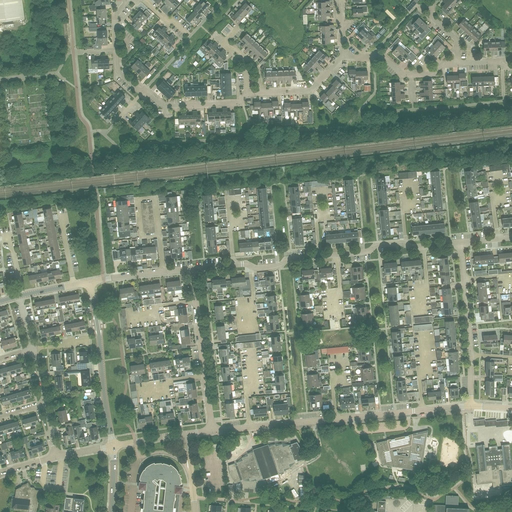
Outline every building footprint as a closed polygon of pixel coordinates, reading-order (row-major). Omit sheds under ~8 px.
[(0,0),(0,21),(25,19),(22,0),(0,0)] [(165,0),(164,2),(166,4),(161,9),(163,11),(173,0),(165,0)] [(173,10),(180,3),(176,0),(173,0),(163,11),(166,14),(171,8),(173,10)] [(206,4),(201,0),(200,0),(198,3),(197,2),(196,3),(198,5),(208,14),(211,12),(207,8),(210,4),(207,2),(206,4)] [(417,0),(413,0),(414,1),(409,6),(412,8),(417,4),(417,3),(416,2),(417,1),(417,0)] [(447,15),(453,8),(444,0),(442,0),(442,1),(445,3),(442,6),(445,9),(443,12),(447,15)] [(252,9),(246,3),(243,6),(240,3),(238,5),(241,8),(242,7),(248,13),(252,9)] [(100,9),(100,5),(97,5),(91,6),(91,11),(97,11),(97,17),(106,16),(106,9),(100,9)] [(208,14),(198,5),(195,8),(194,9),(195,10),(201,16),(202,16),(201,15),(202,13),(206,17),(208,14)] [(353,16),(363,16),(362,12),(367,12),(367,6),(360,6),(360,10),(353,10),(353,16)] [(239,10),(236,7),(234,9),(237,12),(238,12),(244,17),(248,13),(242,7),(241,8),(239,10)] [(151,15),(146,10),(143,14),(140,11),(136,15),(143,21),(145,19),(146,20),(151,15)] [(201,16),(195,10),(192,14),(190,12),(189,13),(200,23),(202,21),(199,19),(201,16)] [(228,15),(229,15),(232,18),(234,20),(238,24),(239,25),(241,22),(240,22),(244,17),(238,12),(237,12),(235,14),(232,11),(228,15)] [(198,26),(200,23),(189,13),(188,14),(189,15),(186,19),(193,25),(195,24),(198,26)] [(137,30),(142,25),(141,24),(143,21),(136,15),(132,20),(135,22),(132,26),(137,30)] [(416,29),(423,22),(418,18),(414,22),(411,19),(406,25),(409,28),(409,27),(411,29),(413,27),(416,29)] [(459,33),(468,23),(464,19),(458,25),(461,28),(457,31),(459,33)] [(368,33),(369,31),(370,30),(361,22),(357,27),(361,31),(357,35),(356,36),(361,40),(368,33)] [(425,29),(428,27),(423,22),(416,29),(413,32),(416,35),(417,34),(419,36),(418,36),(422,40),(428,33),(425,29)] [(467,33),(472,27),(468,23),(459,33),(460,34),(464,31),(467,33)] [(157,38),(165,29),(164,27),(162,30),(159,27),(155,31),(152,29),(148,34),(150,37),(151,36),(155,39),(157,38)] [(467,41),(477,31),(472,27),(467,33),(469,35),(466,39),(467,41)] [(98,31),(98,38),(107,38),(107,31),(101,31),(101,28),(91,28),(91,31),(98,31)] [(161,42),(167,35),(165,33),(167,30),(165,29),(157,38),(161,42)] [(476,41),(481,35),(477,31),(467,41),(469,43),(473,39),(476,41)] [(376,36),(372,32),(370,35),(368,33),(361,40),(365,45),(366,44),(370,40),(374,43),(379,38),(381,36),(378,33),(376,36)] [(242,48),(251,38),(247,34),(241,40),(244,43),(241,46),(242,48)] [(165,45),(173,36),(172,35),(169,37),(167,35),(161,42),(165,45)] [(441,52),(445,47),(440,43),(443,40),(437,35),(433,40),(436,43),(434,45),(436,47),(441,52)] [(169,54),(174,49),(171,47),(175,42),(173,40),(175,37),(173,36),(165,45),(163,47),(167,51),(166,52),(169,54)] [(94,49),(102,48),(101,45),(107,45),(107,38),(98,38),(98,45),(94,45),(94,47),(94,48),(94,49)] [(246,51),(255,42),(251,38),(242,48),(243,48),(246,45),(248,47),(245,50),(246,51)] [(397,57),(401,52),(403,50),(398,44),(401,41),(398,38),(391,46),(395,49),(392,53),(397,57)] [(208,54),(217,44),(215,43),(213,45),(212,44),(213,43),(211,42),(210,43),(207,47),(204,44),(199,49),(202,52),(205,55),(207,53),(208,54)] [(251,55),(260,46),(255,42),(246,51),(247,52),(250,49),(253,51),(249,54),(251,55)] [(212,57),(218,50),(216,48),(218,45),(217,44),(208,54),(212,57)] [(436,56),(441,52),(436,47),(434,45),(431,48),(428,46),(424,50),(431,56),(434,54),(436,56)] [(255,59),(264,50),(260,46),(251,55),(251,56),(254,53),(257,55),(254,58),(255,59)] [(406,47),(403,50),(401,52),(397,57),(402,61),(404,58),(406,57),(409,59),(414,54),(409,50),(406,47)] [(214,63),(216,61),(225,51),(223,50),(221,53),(218,50),(212,57),(211,58),(213,60),(212,61),(214,63)] [(263,60),(268,54),(264,50),(255,59),(256,60),(259,57),(261,59),(258,62),(260,64),(263,61),(263,60)] [(225,51),(216,61),(214,63),(215,63),(220,68),(224,64),(222,62),(226,58),(224,56),(226,53),(225,51)] [(325,56),(319,51),(315,55),(322,61),(322,60),(324,58),(328,61),(330,59),(326,56),(325,56)] [(322,61),(315,55),(311,59),(318,65),(320,62),(324,65),(326,63),(322,60),(322,61)] [(95,60),(95,57),(92,57),(92,60),(92,63),(89,63),(89,69),(93,69),(98,69),(98,60),(95,60)] [(318,65),(311,59),(307,64),(314,70),(314,69),(317,67),(320,70),(322,68),(318,65)] [(135,71),(142,64),(138,60),(131,67),(135,71)] [(139,74),(149,64),(148,62),(144,66),(142,64),(135,71),(139,74)] [(144,78),(150,71),(147,69),(151,65),(149,64),(139,74),(144,78)] [(314,70),(307,64),(303,68),(310,74),(313,71),(316,74),(318,72),(314,69),(314,70)] [(221,74),(222,79),(231,79),(231,73),(228,73),(228,70),(224,70),(224,74),(221,74)] [(296,79),(295,70),(289,71),(289,84),(291,84),(291,80),(294,79),(294,84),(297,84),(297,79),(296,79)] [(161,91),(171,81),(169,79),(167,81),(166,83),(163,81),(157,88),(161,91)] [(340,88),(342,86),(336,80),(332,85),(333,86),(339,91),(341,93),(343,91),(340,88)] [(165,95),(171,88),(169,86),(171,85),(173,82),(171,81),(161,91),(165,95)] [(176,92),(179,88),(177,86),(174,90),(171,88),(165,95),(169,99),(176,92)] [(338,98),(340,97),(337,94),(339,91),(333,86),(329,90),(338,98)] [(125,97),(119,90),(115,94),(112,91),(111,91),(124,103),(126,102),(123,99),(125,97)] [(338,98),(329,90),(325,94),(331,100),(333,97),(337,100),(338,98)] [(124,103),(111,91),(110,93),(114,96),(111,98),(118,105),(120,103),(123,105),(124,103)] [(333,102),(331,100),(325,94),(324,93),(320,98),(326,103),(328,101),(332,104),(333,102)] [(390,105),(397,104),(396,101),(401,101),(400,98),(405,98),(405,96),(392,96),(392,101),(390,101),(390,105)] [(117,111),(118,110),(116,107),(118,105),(111,98),(107,102),(117,111)] [(117,111),(107,102),(104,106),(111,113),(113,110),(115,113),(117,111)] [(108,115),(111,113),(104,106),(100,111),(98,113),(102,118),(105,115),(109,119),(111,118),(108,115)] [(227,112),(227,108),(225,109),(225,121),(225,124),(235,123),(235,117),(231,117),(231,112),(227,112)] [(149,118),(143,112),(140,114),(138,112),(136,114),(146,122),(149,118)] [(142,126),(146,122),(136,114),(135,115),(137,118),(135,120),(142,126)] [(142,126),(135,120),(133,123),(130,120),(129,122),(138,130),(142,126)] [(211,193),(211,191),(203,192),(203,195),(203,196),(204,202),(213,201),(212,195),(212,193),(211,193)] [(175,224),(175,222),(179,222),(178,216),(168,217),(168,218),(168,223),(169,225),(175,224)] [(176,227),(175,224),(169,225),(169,228),(168,228),(169,233),(180,232),(179,227),(176,227)] [(214,226),(214,224),(208,225),(208,227),(206,227),(207,234),(216,233),(215,226),(214,226)] [(352,241),(358,241),(358,238),(361,237),(361,230),(357,231),(357,232),(351,232),(352,241)] [(265,250),(272,249),(271,245),(275,245),(275,238),(270,238),(271,240),(264,241),(265,250)] [(126,260),(125,249),(125,246),(125,242),(122,242),(122,246),(120,246),(120,250),(120,251),(116,251),(116,254),(116,259),(117,259),(121,259),(121,260),(126,260)] [(182,257),(182,252),(164,253),(165,261),(169,261),(169,258),(171,258),(182,257)] [(59,264),(58,261),(52,262),(52,264),(55,279),(61,277),(60,269),(57,270),(56,265),(59,264)] [(402,271),(408,270),(407,261),(401,262),(401,266),(399,266),(399,271),(402,271)] [(397,266),(396,262),(390,263),(391,272),(397,271),(399,271),(399,266),(397,266)] [(391,272),(390,263),(383,264),(384,267),(381,268),(382,277),(385,277),(385,275),(391,275),(391,272)] [(326,277),(326,268),(320,268),(320,275),(317,275),(318,283),(321,282),(321,280),(327,279),(327,277),(326,277)] [(314,275),(313,269),(309,269),(309,270),(307,270),(308,281),(314,280),(314,283),(318,283),(317,275),(314,275)] [(260,281),(260,284),(274,283),(273,276),(265,277),(265,280),(260,281)] [(220,293),(219,280),(212,280),(213,288),(217,288),(217,294),(220,293)] [(485,282),(485,280),(481,280),(481,282),(478,283),(478,289),(486,288),(490,288),(489,285),(486,286),(486,282),(485,282)] [(175,295),(175,290),(173,281),(167,282),(168,291),(171,290),(172,296),(175,295)] [(394,287),(393,285),(390,285),(390,288),(387,288),(388,294),(396,293),(396,287),(394,287)] [(121,297),(128,296),(127,288),(120,289),(121,297)] [(310,300),(312,300),(312,298),(309,298),(309,294),(312,294),(311,291),(309,291),(305,291),(306,294),(300,295),(299,295),(299,299),(300,299),(301,301),(310,300)] [(491,303),(499,302),(499,293),(496,294),(496,299),(490,300),(491,303)] [(78,308),(76,302),(80,301),(79,294),(72,295),(74,303),(75,312),(82,311),(81,307),(78,308)] [(68,308),(66,296),(59,298),(61,305),(64,304),(65,308),(68,308)] [(43,309),(42,301),(35,302),(37,310),(40,309),(41,313),(40,313),(41,315),(38,316),(38,319),(45,318),(43,309)] [(505,315),(511,314),(510,306),(510,303),(503,304),(504,314),(505,314),(505,315)] [(0,312),(2,320),(5,319),(9,318),(6,310),(0,312)] [(274,315),(274,312),(269,313),(265,313),(258,314),(258,317),(266,316),(266,317),(269,316),(269,323),(276,322),(278,322),(277,315),(274,315)] [(356,320),(357,320),(366,319),(367,319),(367,315),(366,315),(365,313),(354,314),(352,314),(353,322),(356,322),(356,320)] [(79,330),(86,328),(84,321),(78,322),(79,330)] [(72,331),(79,330),(78,322),(71,323),(72,331)] [(47,328),(46,324),(43,325),(44,329),(40,329),(42,337),(48,336),(47,328)] [(56,326),(55,324),(53,325),(53,327),(55,334),(61,333),(59,326),(56,326)] [(159,334),(159,331),(161,331),(160,326),(155,326),(156,332),(155,332),(156,335),(157,343),(164,342),(163,334),(159,334)] [(10,336),(8,332),(11,331),(10,328),(5,329),(6,333),(7,337),(10,347),(17,345),(14,338),(11,339),(10,336)] [(392,338),(401,338),(400,333),(403,333),(403,331),(405,331),(405,328),(398,329),(398,331),(391,332),(392,338)] [(137,332),(134,333),(135,338),(136,346),(142,346),(142,341),(141,337),(138,337),(137,332)] [(275,337),(275,336),(274,335),(272,335),(271,336),(271,337),(271,341),(267,342),(268,345),(280,343),(280,340),(281,340),(280,337),(279,337),(279,336),(275,337)] [(500,347),(500,345),(500,342),(497,342),(496,335),(490,335),(490,343),(492,343),(493,347),(497,347),(500,347)] [(510,343),(510,335),(504,335),(504,339),(500,339),(500,345),(503,345),(503,343),(510,343)] [(10,347),(8,339),(6,340),(1,341),(3,349),(10,347)] [(445,350),(450,350),(449,347),(456,347),(456,340),(447,341),(448,345),(445,346),(445,350)] [(402,350),(402,344),(393,345),(393,351),(400,351),(400,353),(402,352),(402,350)] [(227,352),(226,345),(222,345),(223,349),(219,349),(220,355),(230,354),(230,352),(227,352)] [(77,363),(77,364),(78,369),(79,369),(81,369),(81,366),(86,365),(86,362),(88,362),(88,351),(87,351),(87,350),(83,350),(83,352),(80,352),(81,362),(77,363)] [(319,359),(318,350),(311,351),(312,354),(305,355),(306,359),(307,361),(319,359)] [(67,364),(74,363),(74,351),(69,352),(70,353),(66,353),(67,364)] [(61,365),(60,353),(52,354),(53,366),(56,366),(56,371),(64,370),(63,365),(61,365)] [(228,364),(228,358),(233,358),(233,354),(230,354),(220,355),(221,362),(224,362),(224,364),(228,364)] [(278,356),(278,354),(274,354),(274,357),(273,357),(273,361),(270,361),(270,364),(274,364),(274,363),(282,363),(281,356),(278,356)] [(184,370),(182,358),(176,359),(177,368),(180,367),(180,371),(184,370)] [(17,372),(24,370),(22,363),(15,365),(17,372)] [(365,366),(365,364),(357,365),(357,368),(360,368),(361,374),(372,373),(372,367),(367,368),(367,366),(365,366)] [(448,377),(451,377),(451,375),(456,375),(456,371),(459,371),(458,364),(449,365),(450,371),(448,371),(447,372),(448,377)] [(10,374),(17,372),(15,365),(8,367),(10,374)] [(140,383),(137,365),(130,366),(132,374),(134,374),(135,378),(136,379),(137,383),(140,383)] [(3,376),(10,374),(8,367),(1,369),(3,376)] [(405,378),(404,368),(395,369),(396,376),(397,376),(398,378),(405,378)] [(82,386),(87,385),(90,385),(89,371),(81,371),(82,386)] [(63,391),(62,377),(55,377),(56,388),(60,388),(60,391),(63,391)] [(397,387),(406,386),(405,380),(405,378),(398,378),(398,381),(396,381),(397,387)] [(186,391),(196,389),(195,382),(192,383),(190,383),(186,384),(186,381),(174,382),(174,386),(183,384),(183,387),(178,388),(179,392),(186,391)] [(276,386),(276,390),(277,393),(284,392),(283,389),(284,389),(284,382),(276,383),(271,383),(272,386),(276,386)] [(458,397),(457,388),(457,385),(450,386),(451,398),(458,397)] [(8,395),(7,392),(6,388),(3,389),(5,396),(1,397),(3,405),(11,403),(8,395)] [(350,398),(349,388),(346,388),(348,408),(354,407),(353,398),(350,398)] [(494,398),(494,394),(494,388),(486,388),(486,394),(490,394),(490,398),(494,398)] [(24,399),(31,397),(29,389),(22,391),(24,399)] [(186,391),(187,394),(187,396),(185,396),(185,398),(187,398),(188,398),(188,397),(189,397),(197,396),(196,389),(186,391)] [(17,401),(24,399),(22,391),(15,393),(17,401)] [(406,393),(398,394),(398,400),(401,400),(401,403),(407,402),(407,397),(412,396),(413,396),(412,392),(406,393)] [(11,403),(17,401),(15,393),(8,395),(11,403)] [(261,416),(267,416),(266,408),(267,408),(266,406),(270,405),(270,399),(269,397),(266,397),(267,405),(263,405),(263,406),(260,407),(261,416)] [(281,414),(288,414),(287,406),(291,406),(290,397),(286,398),(287,401),(284,401),(284,404),(280,404),(281,414)] [(274,405),(273,399),(270,399),(270,405),(270,408),(274,407),(275,415),(281,414),(280,404),(274,405)] [(91,405),(90,400),(83,401),(87,419),(95,417),(92,404),(91,405)] [(310,408),(312,407),(313,411),(317,411),(317,407),(322,406),(322,400),(320,400),(311,401),(311,403),(310,403),(310,408)] [(167,413),(166,406),(165,401),(160,402),(160,407),(162,407),(163,414),(160,414),(160,415),(159,415),(158,416),(159,418),(160,419),(161,419),(162,423),(168,422),(167,413)] [(189,404),(189,408),(185,408),(185,412),(198,410),(197,403),(189,404)] [(61,422),(68,421),(66,410),(58,411),(61,422)] [(188,418),(191,418),(194,417),(194,419),(198,418),(198,417),(199,417),(198,410),(185,412),(187,412),(188,418)] [(168,422),(175,421),(174,412),(167,413),(168,422)] [(32,425),(39,423),(37,416),(30,418),(32,425)] [(25,427),(32,425),(30,418),(23,420),(25,427)] [(18,434),(17,429),(20,428),(18,421),(11,423),(13,430),(14,434),(15,438),(18,437),(17,434),(18,434)] [(73,422),(71,423),(72,426),(74,433),(77,433),(77,434),(79,442),(79,441),(81,441),(81,442),(82,443),(85,442),(86,441),(85,438),(84,431),(81,432),(80,425),(78,425),(76,425),(75,422),(73,422)] [(6,432),(13,430),(11,423),(4,425),(6,432)] [(65,427),(67,435),(63,436),(65,445),(72,443),(70,435),(74,434),(73,433),(72,426),(71,423),(65,424),(66,427),(65,427)] [(89,429),(91,437),(91,439),(92,439),(99,438),(97,432),(98,432),(97,427),(89,429)] [(387,440),(377,443),(382,465),(421,471),(427,432),(415,435),(415,436),(412,436),(413,434),(387,440)] [(33,453),(39,451),(36,440),(36,439),(33,440),(34,445),(31,446),(33,453)] [(43,443),(40,443),(39,440),(38,440),(36,440),(39,451),(45,450),(43,443)] [(295,462),(294,460),(296,460),(297,461),(303,459),(302,450),(297,442),(291,444),(292,446),(289,446),(289,445),(283,447),(282,444),(275,446),(275,444),(268,446),(268,445),(264,446),(264,450),(259,452),(257,448),(253,450),(254,452),(247,454),(248,456),(242,458),(243,460),(236,463),(237,465),(235,466),(234,463),(229,465),(229,475),(234,483),(240,481),(240,480),(242,480),(249,478),(250,480),(256,478),(256,480),(265,477),(265,478),(275,475),(275,474),(284,471),(283,469),(289,467),(288,464),(295,462)] [(12,459),(19,457),(17,450),(15,444),(12,445),(14,451),(10,452),(12,459)] [(511,468),(511,469),(509,444),(501,445),(502,449),(497,449),(497,445),(489,446),(489,450),(485,450),(484,445),(476,445),(479,473),(476,473),(477,484),(492,482),(493,487),(511,484),(511,468)] [(19,457),(25,455),(23,448),(17,450),(19,457)] [(171,469),(169,466),(170,465),(169,465),(167,464),(166,463),(165,463),(163,463),(162,463),(160,463),(159,463),(158,463),(156,463),(155,463),(154,463),(155,464),(153,467),(148,466),(147,466),(146,467),(145,468),(144,469),(143,470),(143,471),(142,472),(143,473),(143,474),(142,475),(142,476),(142,477),(141,477),(141,478),(141,479),(141,480),(141,482),(140,482),(139,488),(145,489),(142,511),(173,511),(175,492),(181,493),(182,486),(179,486),(179,483),(178,483),(177,480),(180,476),(179,475),(179,474),(179,473),(178,472),(177,471),(177,470),(176,469),(171,469)] [(30,511),(36,511),(39,490),(35,490),(34,488),(31,488),(28,482),(16,489),(15,497),(13,498),(12,498),(10,506),(12,506),(14,508),(13,510),(30,511)] [(458,508),(458,498),(446,497),(445,505),(434,505),(433,511),(468,511),(469,508),(458,508)] [(66,499),(65,502),(63,502),(65,503),(64,511),(82,511),(84,500),(74,498),(74,500),(68,499),(66,499)] [(385,511),(386,501),(378,501),(377,511),(375,511),(374,511),(385,511)]
